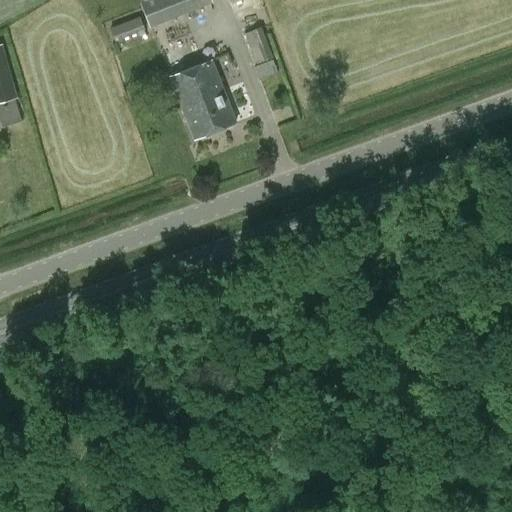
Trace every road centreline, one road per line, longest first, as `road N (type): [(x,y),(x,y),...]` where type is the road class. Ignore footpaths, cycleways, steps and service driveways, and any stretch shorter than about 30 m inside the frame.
road 1 (secondary): [(0,333),(511,147)]
road 2 (unclassified): [(0,287),(511,105)]
